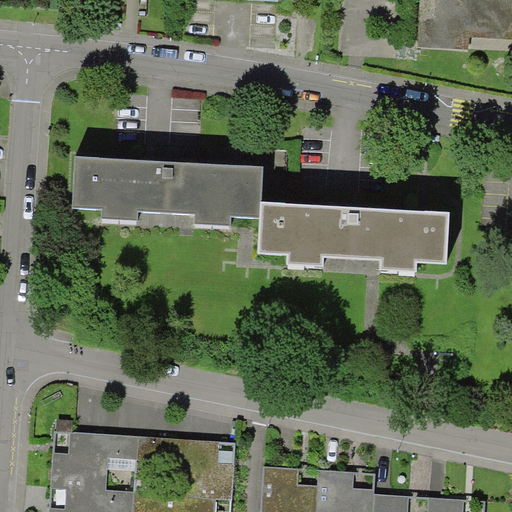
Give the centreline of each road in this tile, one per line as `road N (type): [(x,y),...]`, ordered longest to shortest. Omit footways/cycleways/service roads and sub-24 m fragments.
road 1 (residential): [(511,451),(16,347)]
road 2 (residential): [(511,121),(303,80),(31,47)]
road 3 (residential): [(31,47),(16,347)]
road 4 (residential): [(16,347),(4,511)]
